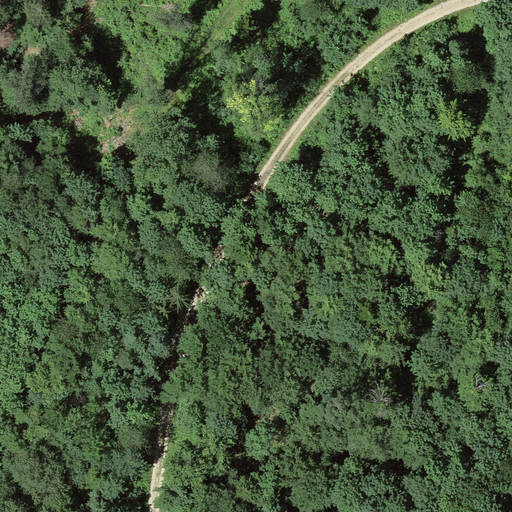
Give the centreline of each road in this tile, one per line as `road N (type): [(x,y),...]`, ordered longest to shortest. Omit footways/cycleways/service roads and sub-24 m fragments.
road 1 (track): [(462,0),(390,36),(333,82),(277,148),(229,229),(190,320),(154,511)]
road 2 (track): [(243,0),(106,231),(0,493)]
